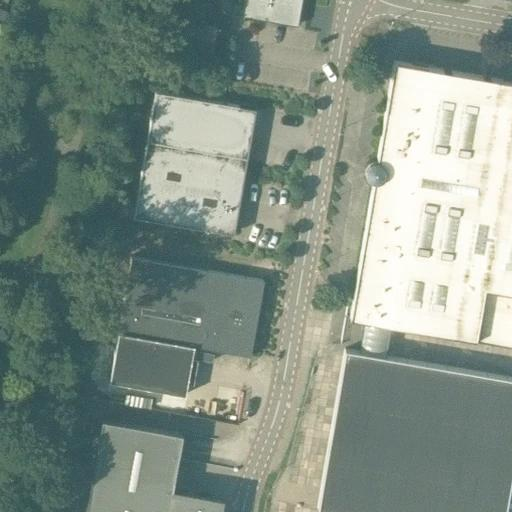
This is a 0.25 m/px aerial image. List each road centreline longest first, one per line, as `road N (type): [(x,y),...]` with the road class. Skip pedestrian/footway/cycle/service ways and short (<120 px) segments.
road 1 (tertiary): [(242,511),(282,388),(345,36)]
road 2 (unclassified): [(511,29),(379,0)]
